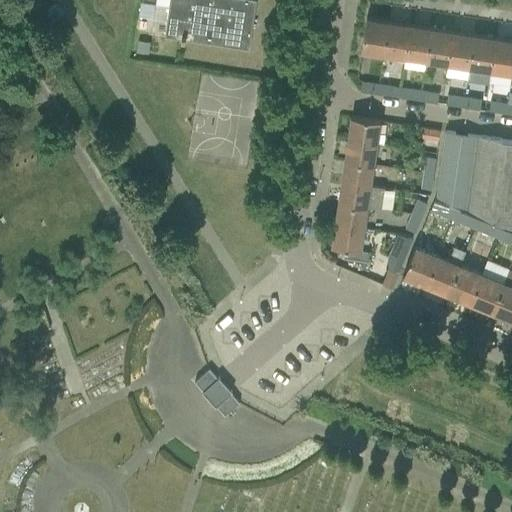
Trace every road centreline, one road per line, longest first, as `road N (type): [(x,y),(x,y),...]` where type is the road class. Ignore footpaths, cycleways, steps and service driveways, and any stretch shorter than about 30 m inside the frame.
road 1 (residential): [(511,359),(316,285),(299,265),(296,239),(320,97)]
road 2 (unclassified): [(320,97),(511,126)]
